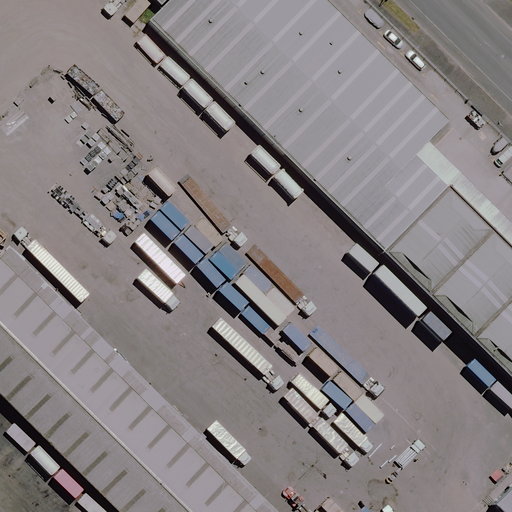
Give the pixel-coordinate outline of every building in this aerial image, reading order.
[(164,0),(131,0),(149,17),(164,0)] [(511,233),(415,142),(435,122),(305,0),(174,0),(139,36),(511,391),(511,233)] [(511,391),(139,36),(107,6),(33,83),(472,500),(511,458),(511,391)] [(472,500),(33,83),(6,111),(429,511),(475,511),(480,507),(472,500)] [(264,511),(2,253),(0,254),(0,413),(99,511),(264,511)] [(511,511),(511,458),(472,500),(480,507),(485,511),(511,511)]
